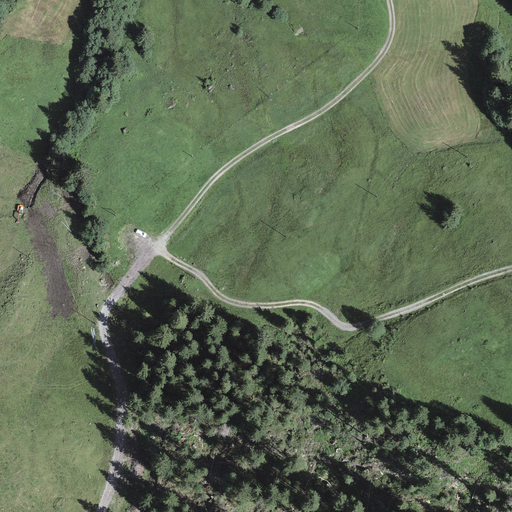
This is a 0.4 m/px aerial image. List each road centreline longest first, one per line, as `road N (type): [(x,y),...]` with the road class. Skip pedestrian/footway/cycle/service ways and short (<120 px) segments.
road 1 (track): [(100,511),(124,401),(106,335),(112,303),(215,176),(315,116),(383,57),(392,39),(389,0)]
road 2 (track): [(158,249),(197,272),(220,298),(306,304),(360,328),(511,270)]
